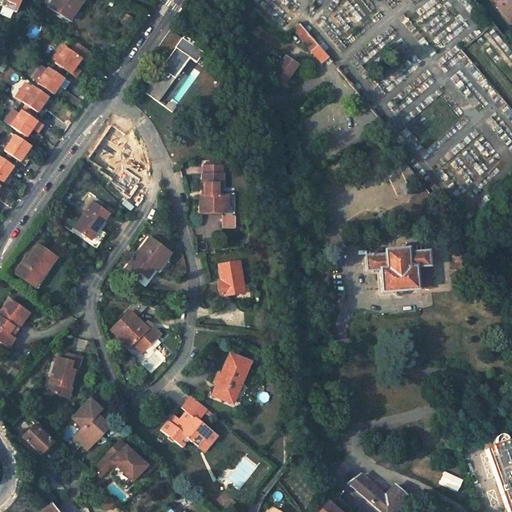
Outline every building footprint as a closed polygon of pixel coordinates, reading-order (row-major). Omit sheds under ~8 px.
[(0,5),(15,13),(20,0),(0,0),(0,3),(0,4),(0,5)] [(83,0),(82,0),(52,0),(48,7),(65,20),(75,7),(78,8),(83,0)] [(129,19),(121,14),(116,21),(124,26),(129,19)] [(317,46),(298,23),(293,30),(311,51),(317,46)] [(179,40),(168,32),(157,48),(169,56),(179,40)] [(169,56),(144,92),(158,102),(193,50),(179,40),(169,56)] [(60,45),(54,54),(58,57),(65,48),(60,45)] [(69,51),(80,59),(85,63),(89,56),(74,45),(69,51)] [(69,51),(65,48),(58,57),(54,54),(51,59),(55,61),(54,64),(69,75),(74,68),(80,59),(69,51)] [(296,66),(284,58),(270,77),(282,85),(296,66)] [(37,82),(46,70),(42,67),(33,79),(37,82)] [(74,68),(69,75),(74,79),(79,72),(74,68)] [(62,80),(47,69),(46,70),(37,82),(36,84),(51,95),(58,86),(62,80)] [(67,84),(62,80),(58,86),(63,90),(67,84)] [(41,106),(46,97),(31,86),(20,101),(35,113),(41,106)] [(168,102),(165,107),(172,112),(175,108),(168,102)] [(41,117),(46,110),(41,106),(35,113),(41,117)] [(9,126),(19,112),(12,107),(3,121),(9,126)] [(36,122),(20,110),(19,112),(9,126),(25,137),(31,128),(36,122)] [(36,132),(41,126),(36,122),(31,128),(36,132)] [(29,146),(14,135),(2,151),(17,162),(23,154),(29,146)] [(17,162),(23,166),(29,158),(23,154),(17,162)] [(11,167),(0,158),(0,181),(6,174),(11,167)] [(17,171),(11,167),(6,174),(12,177),(17,171)] [(221,211),(221,194),(216,194),(216,188),(220,188),(221,173),(201,173),(201,188),(204,188),(204,194),(199,194),(198,211),(221,211)] [(91,246),(102,231),(99,228),(109,214),(92,202),(73,228),(88,239),(86,242),(91,246)] [(170,253),(149,238),(124,271),(134,278),(138,272),(146,279),(153,269),(156,271),(170,253)] [(24,263),(22,262),(14,273),(33,286),(43,272),(45,273),(55,258),(37,245),(24,263)] [(384,255),(364,256),(365,271),(379,270),(381,293),(417,290),(415,268),(429,267),(428,251),(408,253),(407,249),(384,251),(384,255)] [(244,293),(239,262),(218,265),(221,283),(218,284),(220,296),(232,295),(233,301),(244,299),(244,293)] [(146,279),(138,272),(134,278),(144,287),(156,271),(153,269),(146,279)] [(43,272),(33,286),(36,289),(46,274),(45,273),(43,272)] [(28,313),(9,300),(0,311),(0,342),(7,347),(13,339),(7,334),(18,319),(22,322),(28,313)] [(129,310),(110,329),(117,335),(128,347),(131,345),(140,354),(143,350),(152,342),(157,336),(158,334),(149,325),(147,329),(143,325),(136,317),(129,310)] [(147,354),(160,340),(157,336),(152,342),(143,350),(147,354)] [(55,358),(50,373),(53,374),(52,378),(49,377),(45,392),(57,396),(59,386),(67,388),(72,371),(75,372),(79,358),(64,354),(62,360),(55,358)] [(248,363),(230,355),(221,375),(217,385),(213,395),(231,403),(248,363)] [(67,388),(59,386),(57,396),(66,399),(69,389),(67,388)] [(186,413),(178,422),(174,427),(170,424),(168,422),(161,431),(182,448),(188,440),(191,442),(197,434),(209,444),(216,436),(198,420),(206,410),(190,396),(181,408),(186,413)] [(102,409),(89,397),(71,416),(83,428),(78,433),(91,445),(104,432),(104,426),(94,417),(102,409)] [(174,419),(170,424),(174,427),(178,422),(174,419)] [(53,443),(34,424),(22,436),(41,455),(53,443)] [(78,433),(74,437),(86,449),(91,445),(78,433)] [(209,444),(197,434),(191,442),(203,452),(209,444)] [(495,447),(486,450),(506,510),(504,511),(511,511),(511,441),(506,443),(506,440),(504,438),(502,437),(498,437),(496,438),(495,439),(494,441),(494,442),(494,444),(495,447)] [(146,466),(119,439),(91,468),(100,477),(113,463),(132,481),(146,466)] [(437,483),(456,491),(461,478),(442,471),(437,483)] [(360,476),(349,484),(376,508),(381,511),(392,511),(405,497),(393,486),(384,497),(360,476)] [(109,494),(100,502),(107,509),(116,500),(109,494)] [(232,498),(227,505),(231,508),(236,502),(232,498)] [(339,511),(328,502),(318,511),(339,511)] [(58,511),(51,503),(38,511),(58,511)]
